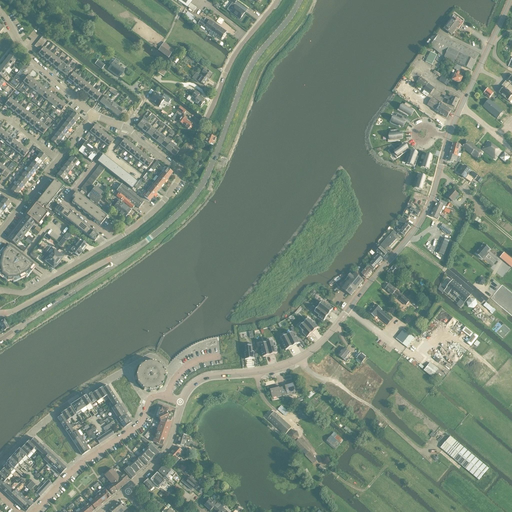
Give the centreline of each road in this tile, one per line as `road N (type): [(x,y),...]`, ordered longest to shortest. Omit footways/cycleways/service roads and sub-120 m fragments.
road 1 (tertiary): [(509,0),(452,123),(428,205),(406,241),(306,355),(255,373),(205,377),(181,402)]
road 2 (tertiary): [(123,253),(195,194),(252,60),(299,0)]
road 3 (residential): [(181,172),(229,62),(276,0)]
road 4 (residential): [(34,511),(85,459),(135,427),(151,397),(181,402)]
road 5 (residential): [(0,339),(123,253)]
road 6 (residential): [(69,147),(94,165),(65,201),(114,240)]
road 7 (tertiary): [(0,315),(123,253)]
